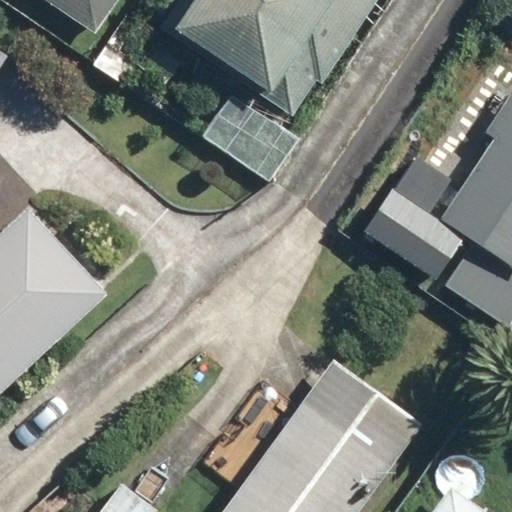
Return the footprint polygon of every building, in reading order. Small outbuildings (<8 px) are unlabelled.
[(116,0),(44,0),(94,33),(116,0)] [(177,0),(161,25),(294,112),(317,77),(325,82),(378,0),(177,0)] [(0,66),(10,53),(0,46),(0,66)] [(511,95),(486,133),(498,139),(441,218),(511,266),(511,95)] [(453,181),(419,158),(396,190),(393,188),(362,231),(435,282),(465,240),(430,215),(453,181)] [(26,206),(0,230),(0,391),(107,293),(26,206)] [(511,326),(511,269),(474,244),(446,286),(510,329),(511,326)] [(355,511),(421,424),(333,360),(220,511),(355,511)] [(158,511),(159,511),(122,483),(99,511),(158,511)] [(486,511),(452,488),(434,511),(486,511)]
